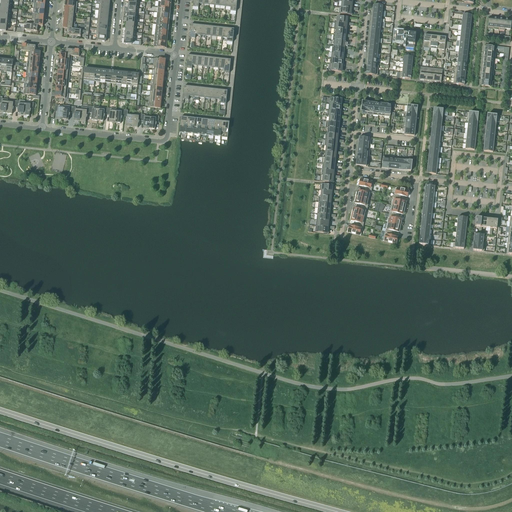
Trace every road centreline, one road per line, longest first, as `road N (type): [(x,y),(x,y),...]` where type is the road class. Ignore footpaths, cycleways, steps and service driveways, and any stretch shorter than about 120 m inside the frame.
road 1 (track): [(0,366),(216,429),(466,485),(511,472)]
road 2 (primary): [(0,411),(336,511)]
road 3 (track): [(511,499),(449,506),(276,463)]
road 4 (motorway): [(226,511),(0,439)]
road 5 (residential): [(176,55),(164,140),(42,128)]
road 6 (residential): [(511,189),(349,172)]
